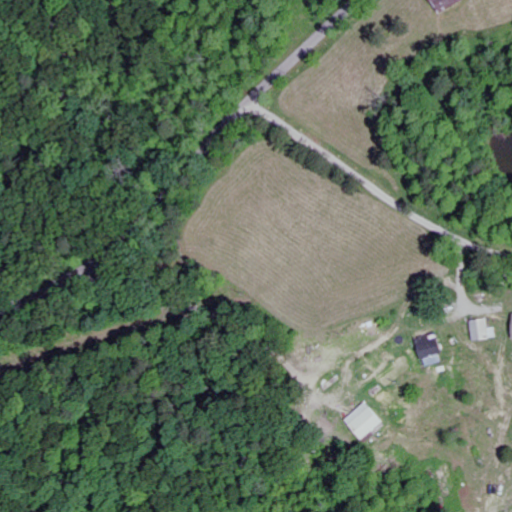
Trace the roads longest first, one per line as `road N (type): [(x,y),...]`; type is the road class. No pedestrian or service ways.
road 1 (residential): [(0,311),(121,242),(359,0)]
road 2 (residential): [(61,278),(128,301),(220,315),(272,350),(307,391)]
road 3 (residential): [(244,110),(274,118),(403,209),(470,245)]
